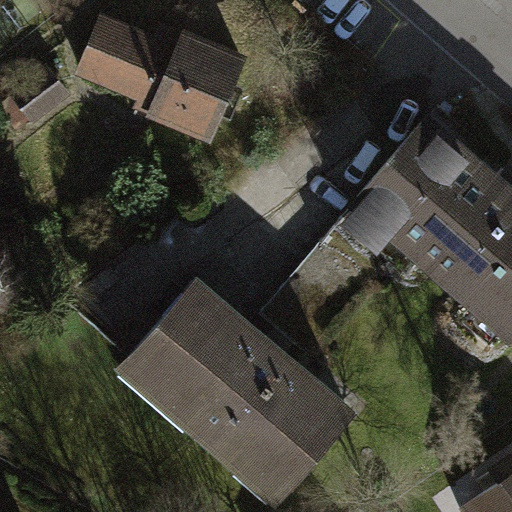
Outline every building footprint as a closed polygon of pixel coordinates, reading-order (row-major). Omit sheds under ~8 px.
[(158,31),(102,8),(77,69),(152,100),(147,111),(212,138),(249,51),(164,16),(158,31)] [(46,59),(7,89),(11,93),(0,101),(0,107),(16,128),(29,118),(33,122),(71,92),(46,59)] [(511,190),(430,117),(356,201),(511,339),(511,190)] [(204,275),(130,359),(287,499),(362,415),(204,275)] [(511,511),(511,470),(462,506),(466,511),(511,511)]
